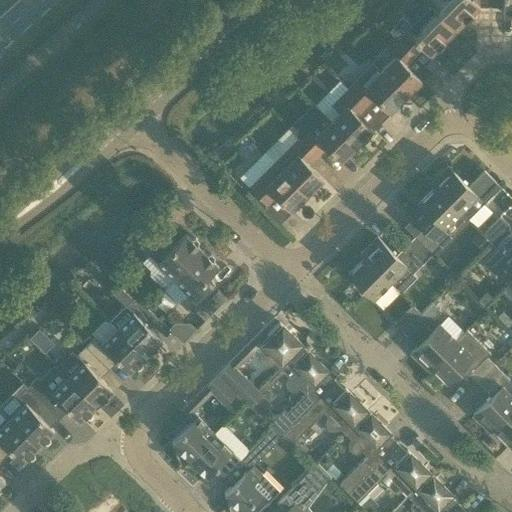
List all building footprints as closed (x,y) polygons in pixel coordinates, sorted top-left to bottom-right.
[(450,0),(437,13),(454,30),(478,5),(490,5),(490,0),(450,0)] [(511,13),(511,0),(490,0),(490,5),(502,5),(502,13),(511,13)] [(389,30),(396,38),(415,57),(424,48),(429,54),(454,30),(437,13),(423,28),(401,16),(397,20),(398,21),(389,30)] [(407,66),(415,57),(396,38),(387,47),(394,54),(379,69),(405,95),(421,79),(407,66)] [(356,78),(347,87),(366,106),(375,97),(389,111),(405,95),(379,69),(364,85),(356,78)] [(335,81),(313,101),(317,106),(339,86),(335,81)] [(330,119),(356,145),(372,128),(357,114),(366,106),(347,87),(331,103),(338,111),(330,119)] [(262,167),(313,111),(305,104),(254,159),(262,167)] [(309,127),(299,137),(317,155),(325,147),(339,161),(356,145),(330,119),(315,134),(309,127)] [(299,137),(274,162),(306,194),(322,178),(308,163),(317,155),(299,137)] [(290,210),(306,194),(274,162),(249,187),(267,205),(276,196),(290,210)] [(448,165),(431,182),(461,212),(467,218),(500,186),(484,170),(468,186),(448,165)] [(418,202),(425,209),(414,220),(422,227),(413,235),(431,253),(432,254),(441,246),(451,235),(445,228),(461,212),(431,182),(431,183),(434,186),(418,202)] [(500,216),(486,230),(482,233),(491,242),(509,224),(500,216)] [(494,267),(509,283),(511,279),(511,229),(482,260),(491,270),(494,267)] [(173,279),(201,250),(197,246),(198,245),(197,244),(198,241),(195,238),(192,239),(191,238),(190,239),(185,234),(169,250),(151,232),(139,245),(173,279)] [(413,272),(431,253),(413,235),(394,254),(377,236),(360,253),(363,257),(364,256),(389,282),(400,292),(416,276),(413,272)] [(201,250),(173,279),(163,288),(176,301),(182,301),(191,310),(214,287),(206,278),(218,266),(213,261),(212,260),(213,256),(211,254),(207,255),(206,254),(201,250)] [(373,298),(389,282),(364,256),(363,257),(347,273),(373,298)] [(109,321),(116,327),(145,356),(150,351),(150,352),(151,351),(154,352),(157,349),(156,346),(157,345),(156,345),(161,340),(145,324),(153,315),(134,296),(109,321)] [(436,298),(431,302),(437,308),(442,303),(436,298)] [(420,313),(414,320),(422,328),(440,310),(437,308),(431,302),(420,313)] [(402,331),(414,320),(420,313),(412,304),(394,322),(402,331)] [(217,374),(235,392),(249,405),(261,394),(283,371),(305,348),(279,322),(256,345),(262,351),(261,352),(260,354),(260,356),(260,357),(260,358),(260,360),(261,361),(261,362),(262,362),(264,364),(265,364),(267,365),(268,365),(270,364),(271,364),(272,363),(274,362),(279,367),(257,389),(243,376),(229,362),(217,374)] [(432,331),(431,331),(410,352),(427,369),(431,366),(430,365),(466,329),(465,329),(456,338),(440,322),(431,330),(432,331)] [(104,364),(113,355),(129,372),(134,367),(135,367),(139,368),(141,365),(140,362),(141,361),(141,360),(145,356),(116,327),(101,342),(95,335),(85,345),(104,364)] [(468,374),(476,382),(494,364),(486,356),(490,353),(466,329),(430,365),(431,366),(447,382),(457,371),(464,378),(468,374)] [(83,361),(67,376),(96,405),(100,401),(101,401),(105,401),(107,399),(107,395),(107,394),(112,389),(96,373),(104,364),(85,345),(76,354),(83,361)] [(283,408),(267,424),(271,428),(280,436),(335,380),(327,372),(328,371),(305,348),(283,371),(289,377),(287,379),(286,380),(286,382),(286,383),(286,384),(286,385),(286,386),(287,388),(287,389),(289,390),(290,390),(291,391),(293,391),(295,391),(296,390),(298,389),(299,388),(304,393),(286,411),(283,408)] [(509,379),(494,364),(476,382),(491,396),(472,414),(490,431),(493,428),(493,427),(511,407),(511,394),(503,385),(509,379)] [(224,403),(235,392),(217,374),(206,385),(224,403)] [(52,391),(37,376),(27,386),(46,405),(54,414),(63,405),(80,421),(85,417),(86,416),(89,417),(92,414),(91,411),(92,410),(91,410),(96,405),(67,376),(52,391)] [(343,389),(335,380),(280,436),(280,437),(289,445),(323,411),(328,416),(327,418),(326,419),(326,421),(325,422),(325,423),(326,425),(326,426),(328,428),(329,429),(330,430),(332,430),(334,430),(335,430),(336,429),(338,428),(339,427),(345,433),(367,410),(345,387),(343,389)] [(37,414),(46,405),(27,386),(17,395),(24,402),(9,417),(38,446),(42,442),(43,442),(44,441),(47,442),(49,440),(49,436),(49,435),(54,430),(37,414)] [(511,407),(493,427),(493,428),(509,443),(511,439),(511,407)] [(179,461),(182,465),(215,433),(197,415),(192,410),(186,416),(191,421),(172,440),(179,449),(176,453),(175,453),(177,457),(179,461)] [(348,445),(348,446),(348,447),(348,448),(348,449),(349,450),(350,451),(352,452),(354,453),(357,452),(358,452),(359,451),(360,451),(361,450),(367,455),(339,483),(348,492),(397,443),(389,434),(391,433),(367,410),(345,433),(351,439),(349,441),(349,442),(348,444),(348,445)] [(0,451),(5,446),(22,462),(26,457),(27,458),(28,457),(31,458),(34,455),(33,452),(34,451),(33,451),(38,446),(9,417),(0,426),(0,451)] [(214,467),(222,476),(240,458),(249,449),(224,424),(215,433),(182,465),(186,468),(190,470),(194,472),(198,467),(207,475),(214,467)] [(271,428),(252,446),(261,456),(280,437),(280,436),(271,428)] [(401,490),(407,496),(430,473),(407,450),(406,451),(397,443),(348,492),(357,501),(385,473),(390,479),(389,480),(388,481),(388,483),(388,484),(388,485),(388,487),(388,488),(389,490),(391,491),(392,492),(393,492),(395,492),(396,492),(398,492),(400,491),(401,490)] [(258,476),(240,458),(222,476),(231,485),(224,492),(232,501),(228,504),(227,505),(230,511),(257,511),(280,490),(262,472),(258,476)] [(301,496),(326,471),(317,462),(292,487),(301,496)] [(411,502),(410,504),(410,505),(410,506),(410,508),(410,509),(410,510),(411,511),(422,511),(423,511),(452,511),(460,505),(451,497),(453,495),(430,473),(407,496),(412,501),(411,502)] [(302,511),(293,503),(288,508),(284,511),(302,511)]
